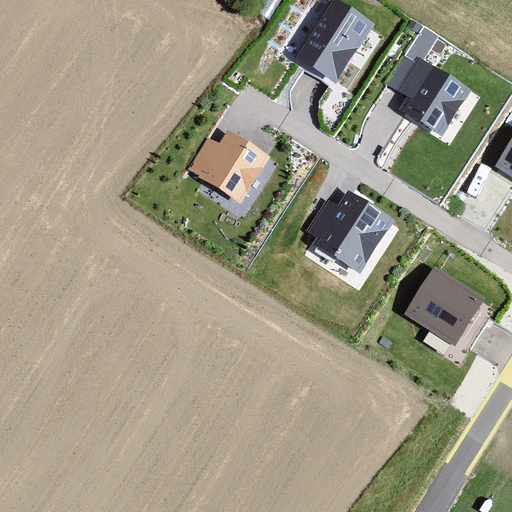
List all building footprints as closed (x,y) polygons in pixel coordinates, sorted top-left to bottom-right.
[(375,27),(334,1),(296,60),(336,87),(375,27)] [(442,139),(472,93),(419,59),(397,94),(411,101),(403,115),(442,139)] [(270,159),(229,133),(221,146),(209,140),(189,171),(200,178),(199,180),(240,207),(270,159)] [(511,146),(497,170),(511,179),(511,146)] [(315,249),(361,276),(394,223),(348,192),(339,208),(328,202),(307,233),(320,241),(315,249)] [(486,302),(435,269),(404,317),(456,350),(486,302)]
